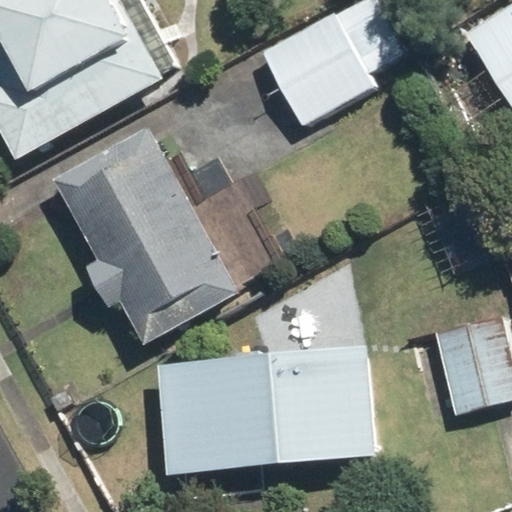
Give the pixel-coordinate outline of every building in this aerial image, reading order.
[(131,0),(0,0),(0,75),(7,88),(0,92),(0,119),(25,167),(178,85),(131,0)] [(411,60),(382,0),(379,0),(268,63),(309,135),(385,92),(378,79),(411,60)] [(511,11),(469,44),(511,101),(511,11)] [(156,137),(60,190),(104,270),(91,277),(114,319),(127,312),(152,357),(248,305),(156,137)] [(511,334),(509,324),(440,341),(460,423),(511,410),(511,334)] [(174,488),(383,470),(373,357),(270,366),(269,356),(241,358),(242,368),(165,375),(174,488)]
